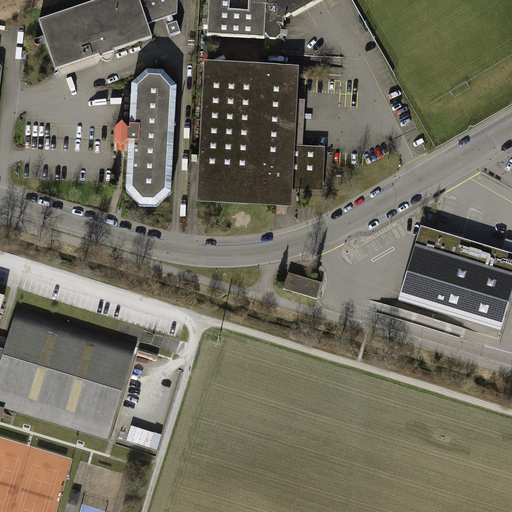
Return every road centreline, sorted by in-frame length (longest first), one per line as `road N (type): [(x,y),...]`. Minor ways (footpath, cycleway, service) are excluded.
road 1 (unclassified): [(0,202),(173,252),(238,257),(347,224),(511,127)]
road 2 (track): [(199,322),(511,411)]
